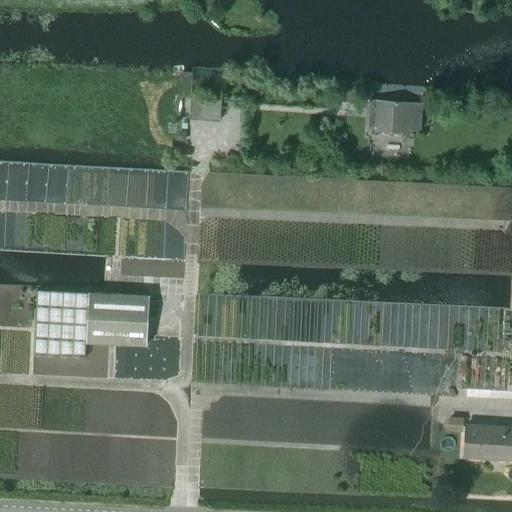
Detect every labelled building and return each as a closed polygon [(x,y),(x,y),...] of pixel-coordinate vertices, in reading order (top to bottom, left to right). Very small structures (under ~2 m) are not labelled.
[(181,74),(181,96),(185,96),(190,96),(190,74),(181,74)] [(202,97),(201,119),(219,120),(220,98),(202,97)] [(409,134),(412,103),(376,100),(373,131),(409,134)] [(146,345),(149,297),(88,294),(86,342),(146,345)] [(463,418),(449,417),(448,431),(462,432),(463,418)] [(511,459),(511,426),(465,424),(463,457),(511,459)]
